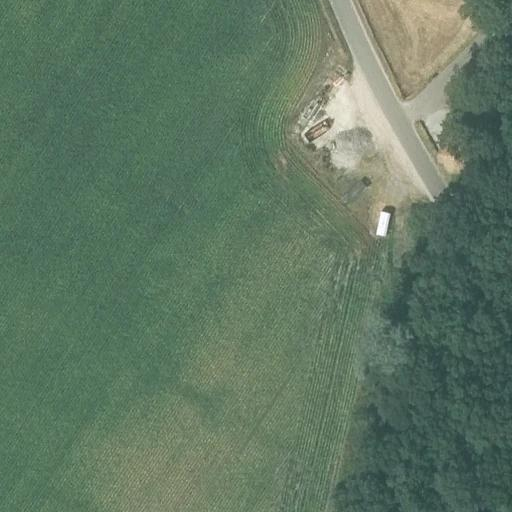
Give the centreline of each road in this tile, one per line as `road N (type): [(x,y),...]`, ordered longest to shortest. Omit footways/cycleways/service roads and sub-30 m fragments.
road 1 (unclassified): [(511,313),(340,0)]
road 2 (unknown): [(405,126),(479,15),(508,0)]
